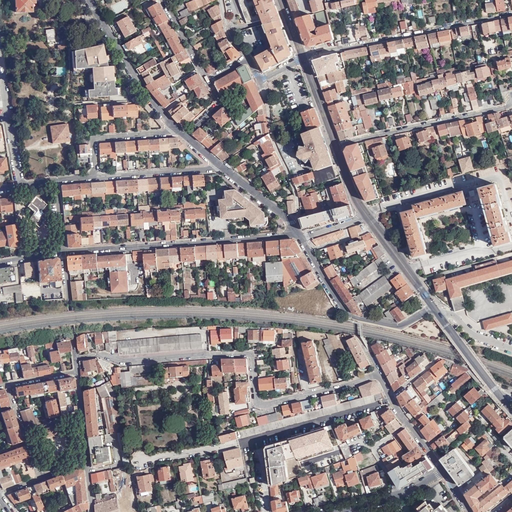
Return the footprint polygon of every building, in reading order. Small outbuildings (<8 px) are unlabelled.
[(35,5),(35,0),(15,0),(16,11),(32,10),(32,5),(35,5)] [(194,0),(186,4),(188,8),(180,13),(182,17),(183,19),(191,14),(196,11),(195,10),(202,7),(203,8),(210,4),(216,0),(194,0)] [(239,0),(238,0),(247,24),(261,20),(263,24),(264,24),(280,20),(280,17),(279,18),(277,12),(278,12),(275,6),(274,6),(272,0),(239,0)] [(287,0),(293,13),(300,11),(295,0),(287,0)] [(313,0),(311,1),(314,13),(325,10),(322,0),(313,0)] [(377,3),(376,0),(365,0),(366,3),(363,3),(364,8),(378,6),(377,3)] [(495,0),(498,11),(505,10),(502,0),(495,0)] [(336,2),(324,4),(326,11),(327,11),(342,8),(342,7),(341,1),(336,2)] [(160,26),(168,21),(158,3),(149,8),(159,26),(160,26)] [(487,13),(497,11),(495,3),(486,4),(487,13)] [(212,8),(210,4),(203,8),(205,12),(208,11),(213,19),(215,18),(217,21),(222,18),(219,4),(212,8)] [(329,24),(326,11),(314,14),(318,28),(318,29),(317,28),(312,15),(302,17),(297,18),(307,44),(309,46),(312,46),(334,40),(330,25),(329,25),(328,24),(329,24)] [(181,21),(180,21),(182,26),(190,21),(189,19),(193,17),(191,14),(183,19),(181,21)] [(137,32),(129,17),(117,23),(125,38),(137,32)] [(503,30),(504,34),(511,33),(511,30),(509,18),(502,20),(503,30)] [(224,29),(222,20),(212,26),(216,33),(224,29)] [(292,50),(280,20),(264,24),(270,41),(272,47),(255,56),(264,72),(289,58),(289,56),(290,55),(291,53),(290,51),(292,50)] [(502,20),(483,23),(484,29),(481,30),(482,35),(485,35),(485,34),(503,30),(502,20)] [(168,40),(177,35),(168,21),(160,26),(168,40)] [(361,37),(362,41),(368,40),(365,25),(359,26),(361,37)] [(453,39),(458,38),(457,34),(462,33),(462,36),(473,35),(473,32),(472,26),(451,30),(453,39)] [(49,43),(58,41),(55,29),(46,30),(49,43)] [(224,32),(224,29),(216,33),(213,35),(227,60),(223,63),(224,65),(240,56),(240,53),(232,45),(231,45),(229,42),(227,38),(224,32)] [(157,46),(159,45),(151,30),(149,32),(151,35),(157,46)] [(451,40),(450,30),(438,32),(440,42),(451,40)] [(438,32),(428,35),(431,44),(440,42),(438,32)] [(176,55),(185,50),(177,35),(168,40),(176,55)] [(427,35),(415,37),(417,45),(418,49),(418,52),(422,51),(422,48),(429,47),(427,35)] [(139,37),(126,44),(129,50),(142,43),(139,37)] [(415,37),(403,40),(405,48),(417,45),(415,37)] [(65,45),(74,44),(73,40),(63,41),(63,44),(59,45),(59,48),(66,48),(65,45)] [(397,51),(398,54),(406,52),(405,48),(403,40),(395,41),(397,49),(397,51)] [(395,41),(388,43),(390,53),(397,51),(397,49),(395,41)] [(388,43),(378,45),(380,54),(390,53),(388,43)] [(83,67),(92,66),(93,74),(93,81),(93,82),(94,86),(94,89),(88,89),(89,97),(117,95),(117,87),(114,87),(114,84),(114,81),(112,81),(112,76),(114,76),(113,73),(113,69),(110,69),(110,65),(108,65),(107,61),(105,55),(103,45),(98,46),(98,45),(94,46),(84,48),(84,49),(79,50),(79,49),(72,51),(73,68),(83,67)] [(157,47),(165,61),(167,60),(159,45),(157,46),(157,47)] [(372,56),(371,56),(372,62),(375,61),(375,59),(381,58),(380,54),(378,45),(370,47),(372,56)] [(367,47),(357,49),(359,56),(368,54),(367,47)] [(345,53),(342,53),(344,59),(359,56),(357,49),(345,52),(345,53)] [(180,62),(189,58),(185,50),(176,55),(180,62)] [(165,61),(160,63),(166,75),(167,76),(171,74),(172,76),(173,77),(180,73),(176,65),(180,62),(176,55),(172,57),(175,62),(170,64),(168,66),(165,61)] [(327,67),(329,73),(343,69),(341,63),(340,63),(337,55),(329,57),(332,65),(327,67)] [(494,68),(495,72),(504,69),(511,67),(511,65),(510,59),(510,57),(505,59),(506,61),(498,63),(498,67),(494,68)] [(155,59),(137,69),(140,74),(142,73),(147,70),(158,65),(155,59)] [(211,73),(215,71),(211,64),(205,66),(209,73),(210,73),(211,73)] [(484,65),(478,66),(469,68),(472,80),(478,78),(478,79),(490,77),(486,64),(484,65)] [(215,84),(219,93),(243,80),(255,105),(251,107),(236,121),(239,126),(264,103),(252,80),(253,80),(247,67),(244,66),(238,69),(238,70),(215,82),(215,84)] [(329,73),(317,77),(319,82),(329,79),(331,84),(336,82),(339,94),(346,92),(345,88),(350,86),(350,84),(346,68),(343,69),(329,73)] [(463,70),(458,71),(459,73),(458,74),(460,83),(472,80),(469,68),(466,69),(467,71),(463,72),(463,70)] [(147,70),(142,73),(149,84),(155,81),(152,75),(150,76),(147,70)] [(446,74),(445,74),(448,86),(457,83),(455,74),(451,75),(451,73),(446,74)] [(192,91),(195,89),(204,83),(198,74),(186,80),(192,91)] [(445,74),(438,76),(439,80),(435,80),(435,78),(436,78),(436,76),(431,77),(432,79),(432,81),(435,92),(449,89),(448,86),(445,74)] [(149,84),(147,85),(153,93),(166,108),(172,103),(179,98),(175,92),(172,95),(174,98),(169,101),(161,93),(158,89),(160,89),(161,88),(169,84),(171,83),(169,81),(168,77),(167,76),(166,75),(155,81),(149,84)] [(243,80),(219,93),(221,96),(241,85),(251,107),(255,105),(243,80)] [(264,103),(253,80),(252,80),(264,103)] [(418,86),(420,96),(435,93),(435,92),(432,81),(426,83),(426,84),(418,86)] [(404,84),(405,87),(406,86),(408,94),(415,93),(413,82),(412,82),(404,83),(404,84)] [(200,98),(209,93),(204,83),(195,89),(200,98)] [(366,89),(365,85),(363,86),(363,88),(355,90),(353,83),(350,84),(350,86),(353,95),(356,95),(367,92),(366,89)] [(473,111),(480,109),(479,107),(475,90),(473,83),(467,85),(473,111)] [(392,86),(395,97),(405,95),(403,87),(405,87),(404,84),(397,85),(392,86)] [(378,90),(377,90),(380,100),(395,97),(392,86),(388,87),(378,90)] [(341,98),(339,94),(337,94),(336,89),(323,93),(327,102),(332,101),(341,98)] [(367,92),(356,95),(359,104),(361,112),(364,124),(367,133),(369,133),(368,129),(371,128),(366,110),(364,110),(362,104),(365,104),(365,105),(378,102),(375,90),(371,91),(367,92)] [(467,93),(462,95),(468,110),(472,109),(467,93)] [(440,109),(439,108),(437,99),(430,101),(433,111),(440,109)] [(140,110),(139,101),(134,102),(134,104),(127,104),(127,102),(126,102),(127,116),(137,115),(137,110),(140,110)] [(328,106),(338,131),(352,127),(360,125),(364,124),(361,112),(359,104),(354,106),(356,110),(350,111),(348,103),(345,101),(334,105),(328,106)] [(127,116),(126,102),(124,102),(124,105),(113,106),(113,103),(111,103),(111,106),(112,117),(127,116)] [(101,119),(113,118),(112,117),(111,106),(108,106),(108,103),(103,104),(103,106),(100,107),(101,119)] [(182,103),(169,112),(176,119),(178,117),(181,121),(180,122),(184,126),(194,117),(191,112),(190,113),(182,103)] [(264,103),(239,126),(237,127),(236,128),(236,129),(258,109),(259,108),(264,103)] [(265,104),(264,103),(259,108),(260,115),(257,116),(258,121),(261,121),(262,123),(257,124),(255,125),(254,126),(254,131),(256,130),(257,138),(261,137),(261,136),(264,135),(264,134),(269,132),(266,104),(265,104)] [(96,107),(96,104),(88,105),(88,108),(87,108),(87,118),(97,117),(97,115),(98,115),(97,107),(96,107)] [(79,122),(88,122),(87,118),(87,108),(86,105),(84,105),(84,108),(78,108),(79,122)] [(229,111),(226,105),(213,116),(222,126),(231,118),(227,113),(229,111)] [(320,128),(322,127),(315,108),(310,110),(302,113),(308,131),(320,128)] [(501,129),(511,125),(509,117),(506,118),(506,117),(501,119),(499,113),(495,114),(497,121),(498,125),(499,129),(501,129)] [(492,119),(493,122),(494,121),(497,121),(495,114),(488,115),(489,119),(492,119)] [(469,137),(487,132),(482,116),(476,118),(477,121),(466,124),(469,134),(469,137)] [(465,122),(465,120),(459,121),(463,133),(463,134),(464,135),(469,134),(466,124),(465,122)] [(211,131),(211,132),(214,130),(207,121),(204,124),(211,131)] [(463,134),(463,133),(459,121),(447,124),(451,135),(451,137),(463,134)] [(489,132),(499,129),(498,125),(495,125),(494,121),(493,122),(487,123),(486,124),(489,132)] [(54,142),(70,139),(68,124),(50,126),(51,133),(54,132),(54,135),(53,135),(54,142)] [(364,124),(360,125),(352,127),(338,131),(341,141),(367,133),(364,124)] [(451,135),(447,124),(438,126),(441,138),(451,135)] [(208,135),(200,128),(193,135),(201,142),(207,136),(208,135)] [(333,165),(320,128),(301,134),(304,144),(304,146),(302,146),(302,148),(306,160),(307,161),(309,160),(310,161),(311,165),(315,164),(318,170),(332,166),(333,165)] [(430,137),(427,128),(416,131),(420,142),(431,139),(430,137)] [(229,135),(229,134),(225,130),(216,137),(221,141),(222,141),(223,140),(228,136),(229,135)] [(70,141),(70,139),(54,142),(53,135),(54,135),(54,132),(51,133),(52,144),(70,141)] [(221,141),(216,137),(211,132),(214,136),(220,143),(221,141)] [(408,133),(396,135),(397,139),(397,140),(400,151),(412,147),(408,133)] [(270,137),(269,134),(247,148),(249,150),(260,144),(266,153),(262,155),(264,158),(265,158),(276,152),(272,143),(270,137)] [(211,150),(220,143),(214,136),(211,139),(207,136),(201,142),(211,150)] [(168,138),(158,139),(159,150),(169,149),(169,148),(168,138)] [(177,138),(168,138),(169,148),(178,147),(177,138)] [(372,140),(365,142),(368,150),(373,148),(376,159),(388,155),(382,138),(372,140)] [(158,139),(147,140),(148,150),(149,154),(159,153),(159,151),(159,150),(158,139)] [(147,140),(136,141),(137,152),(137,155),(146,154),(146,152),(147,152),(147,150),(148,150),(147,140)] [(124,141),(114,142),(115,153),(125,152),(124,141)] [(136,141),(124,141),(125,152),(125,153),(137,152),(136,141)] [(190,161),(185,161),(185,166),(210,164),(211,162),(203,156),(187,141),(184,144),(187,147),(186,148),(193,153),(190,154),(190,161)] [(222,141),(221,141),(220,143),(211,150),(223,161),(239,151),(237,148),(227,154),(222,150),(227,146),(222,141)] [(115,153),(114,142),(99,143),(100,162),(107,162),(106,157),(113,157),(113,159),(116,158),(115,153)] [(359,188),(365,202),(383,197),(368,150),(365,142),(346,147),(343,151),(348,165),(351,172),(359,188)] [(89,144),(83,145),(76,145),(77,154),(80,154),(80,158),(90,158),(89,144)] [(302,148),(302,146),(300,146),(298,156),(306,163),(307,161),(306,160),(302,148)] [(283,165),(276,152),(265,158),(270,166),(269,166),(268,165),(265,166),(269,173),(272,171),(279,167),(283,165)] [(462,174),(475,170),(473,165),(471,158),(470,157),(458,160),(460,165),(460,166),(462,174)] [(246,162),(236,168),(240,173),(249,168),(246,162)] [(340,176),(336,164),(333,165),(332,166),(336,177),(340,176)] [(285,170),(283,165),(279,167),(285,177),(287,176),(285,170)] [(451,168),(453,176),(462,174),(460,166),(460,165),(451,168)] [(336,177),(332,166),(318,170),(293,178),(295,184),(314,178),(316,184),(336,177)] [(269,173),(262,177),(270,190),(280,185),(272,171),(269,173)] [(193,190),(192,175),(183,176),(183,185),(186,185),(186,191),(193,190)] [(203,184),(203,175),(192,175),(193,190),(197,190),(197,184),(203,184)] [(182,180),(181,176),(171,177),(172,187),(180,186),(180,181),(182,180)] [(172,187),(171,177),(160,178),(161,190),(172,189),(172,187)] [(161,190),(160,178),(147,179),(149,194),(161,193),(161,190)] [(149,194),(147,179),(137,180),(138,192),(138,195),(149,194)] [(138,192),(137,180),(126,181),(127,192),(138,192)] [(127,192),(126,181),(116,182),(117,193),(127,192)] [(104,182),(91,184),(92,194),(105,193),(104,182)] [(116,182),(104,182),(105,193),(105,194),(107,194),(117,193),(116,182)] [(350,205),(343,183),(326,189),(329,197),(334,196),(334,197),(328,200),(330,206),(324,207),(326,212),(350,205)] [(79,184),(60,186),(62,197),(74,195),(75,200),(81,200),(81,198),(79,184)] [(91,184),(79,184),(81,198),(82,198),(82,195),(89,194),(90,197),(92,197),(92,196),(92,194),(91,184)] [(496,185),(480,189),(495,247),(511,242),(508,228),(506,221),(504,221),(500,206),(502,206),(500,200),(496,185)] [(242,200),(242,196),(234,190),(226,191),(227,199),(229,218),(229,222),(246,220),(247,218),(250,220),(251,219),(252,225),(258,224),(258,222),(261,222),(261,224),(264,223),(265,222),(264,212),(249,200),(247,201),(246,200),(244,202),(242,200)] [(323,213),(316,192),(311,193),(312,196),(307,197),(306,195),(305,195),(302,197),(308,217),(323,213)] [(466,205),(462,192),(447,196),(428,201),(413,205),(414,210),(402,213),(406,230),(410,244),(413,257),(426,254),(416,218),(466,205)] [(294,194),(286,197),(288,215),(296,212),(295,197),(294,194)] [(47,205),(36,196),(28,207),(34,213),(29,220),(40,228),(48,217),(42,212),(47,205)] [(11,199),(0,200),(0,206),(1,211),(5,210),(6,213),(12,212),(11,199)] [(229,218),(227,199),(220,200),(221,206),(222,214),(222,219),(229,218)] [(326,212),(323,213),(308,217),(301,219),(305,231),(310,230),(311,230),(354,216),(350,205),(326,212)] [(203,206),(194,207),(195,218),(204,217),(203,206)] [(195,218),(194,207),(184,207),(185,218),(190,218),(190,222),(195,222),(195,218)] [(174,208),(169,209),(170,221),(179,220),(179,213),(181,212),(181,208),(174,208)] [(163,209),(156,210),(157,221),(163,221),(170,221),(169,209),(163,209)] [(156,210),(150,210),(142,211),(143,222),(147,221),(154,221),(156,241),(158,241),(157,229),(157,221),(156,210)] [(142,211),(140,211),(140,214),(130,214),(131,226),(143,225),(143,222),(142,211)] [(124,212),(118,213),(116,213),(117,225),(128,224),(127,215),(124,215),(124,212)] [(105,214),(100,214),(101,227),(109,226),(108,213),(105,214)] [(108,213),(109,226),(117,225),(116,213),(108,213)] [(100,214),(93,215),(91,215),(92,227),(101,227),(100,214)] [(91,215),(88,215),(88,217),(80,218),(81,230),(93,230),(92,227),(91,215)] [(20,246),(17,224),(6,226),(7,234),(9,246),(9,247),(20,246)] [(65,226),(66,235),(76,234),(76,225),(65,226)] [(360,225),(349,228),(352,239),(358,237),(360,236),(358,232),(362,231),(360,225)] [(313,239),(344,230),(344,229),(313,239)] [(345,234),(344,230),(313,239),(313,241),(317,246),(320,244),(321,244),(324,242),(325,243),(327,241),(328,242),(331,240),(332,241),(335,239),(336,240),(339,237),(339,238),(342,236),(343,236),(345,234)] [(0,247),(9,246),(7,234),(5,234),(5,232),(0,232),(0,247)] [(377,242),(370,233),(365,234),(367,239),(360,241),(359,240),(349,244),(350,245),(347,247),(349,253),(357,250),(359,249),(364,247),(371,244),(377,242)] [(66,235),(67,248),(80,247),(80,234),(76,234),(66,235)] [(312,271),(296,242),(293,239),(293,240),(281,240),(282,254),(283,262),(286,285),(300,277),(312,271)] [(273,255),(282,254),(281,241),(267,242),(268,255),(273,255)] [(249,262),(266,260),(265,253),(264,242),(248,243),(248,256),(249,262)] [(247,243),(237,244),(238,256),(248,256),(247,243)] [(339,243),(324,248),(325,252),(328,251),(331,260),(346,255),(346,254),(343,248),(340,249),(339,243)] [(237,244),(225,245),(225,258),(238,258),(238,256),(237,244)] [(371,249),(376,258),(372,261),(373,263),(379,259),(373,248),(371,244),(370,245),(371,249)] [(217,245),(207,246),(208,259),(218,259),(217,245)] [(225,245),(217,245),(218,259),(225,258),(225,245)] [(379,259),(381,257),(385,254),(379,245),(373,248),(379,259)] [(207,246),(194,247),(195,260),(208,259),(207,246)] [(194,247),(181,248),(182,262),(196,262),(195,260),(194,247)] [(181,248),(169,249),(170,263),(182,262),(181,248)] [(169,249),(156,250),(158,269),(170,268),(170,263),(169,249)] [(144,251),(145,265),(145,270),(158,269),(156,250),(144,251)] [(144,251),(133,252),(134,266),(145,265),(144,251)] [(85,281),(86,300),(100,300),(147,298),(147,291),(145,270),(145,265),(134,266),(133,252),(108,254),(97,255),(98,268),(98,272),(98,278),(99,280),(85,281)] [(83,256),(84,269),(98,268),(97,255),(83,256)] [(68,258),(69,270),(84,269),(83,256),(69,257),(68,257),(68,258)] [(381,257),(379,259),(373,263),(367,267),(354,277),(350,280),(354,286),(380,266),(380,267),(385,263),(381,257)] [(55,288),(62,287),(59,258),(37,261),(39,283),(54,282),(55,288)] [(460,288),(511,273),(511,312),(482,321),(485,330),(511,322),(511,260),(498,265),(496,260),(475,266),(476,271),(446,279),(445,276),(433,280),(437,292),(448,289),(453,307),(455,312),(463,309),(466,308),(460,288)] [(282,262),(278,262),(266,263),(268,297),(271,297),(270,282),(283,281),(282,262)] [(33,263),(24,263),(25,279),(34,278),(33,263)] [(324,269),(331,281),(338,276),(338,275),(331,265),(324,269)] [(0,281),(9,280),(9,282),(14,281),(14,267),(9,267),(9,266),(6,267),(6,268),(0,269),(0,281)] [(285,285),(285,294),(286,294),(288,294),(288,285),(301,278),(312,271),(300,277),(286,285),(285,285)] [(301,278),(308,289),(314,288),(319,285),(318,284),(312,271),(301,278)] [(366,290),(359,294),(363,300),(385,284),(388,282),(391,280),(395,277),(390,271),(385,274),(385,275),(366,290)] [(241,302),(251,300),(250,288),(249,274),(247,274),(249,297),(241,297),(241,298),(241,302)] [(407,283),(399,274),(397,275),(395,277),(391,280),(398,290),(407,283)] [(344,285),(350,280),(347,276),(341,280),(338,276),(331,281),(346,303),(353,299),(344,285)] [(71,282),(73,299),(73,300),(83,300),(81,282),(71,282)] [(414,294),(407,283),(398,290),(396,292),(403,302),(414,294)] [(385,284),(363,300),(367,306),(389,289),(385,284)] [(16,303),(22,302),(20,285),(2,288),(3,294),(15,292),(16,303)] [(322,288),(330,300),(331,300),(323,287),(322,288)] [(324,298),(327,302),(330,300),(322,288),(320,288),(322,291),(319,293),(323,299),(324,298)] [(201,289),(198,290),(198,296),(198,299),(208,299),(208,296),(201,296),(201,289)] [(363,300),(359,294),(355,297),(359,303),(363,300)] [(353,314),(363,316),(353,299),(346,303),(353,314)] [(390,312),(397,307),(395,303),(387,308),(389,310),(385,313),(388,318),(396,320),(390,312)] [(398,323),(405,319),(404,317),(408,314),(403,308),(400,310),(397,307),(390,312),(396,320),(398,323)] [(264,330),(264,327),(258,327),(248,327),(248,342),(259,342),(259,341),(263,341),(264,330)] [(232,329),(221,329),(221,330),(221,338),(232,338),(232,329)] [(287,333),(286,329),(283,329),(283,347),(289,346),(291,346),(292,346),(293,346),(293,339),(288,340),(287,333)] [(116,341),(115,330),(114,330),(108,331),(110,348),(118,348),(118,354),(122,353),(122,354),(181,349),(201,347),(200,334),(197,334),(158,337),(116,341)] [(221,338),(221,330),(211,331),(211,345),(212,345),(212,346),(215,345),(216,345),(216,342),(221,342),(221,341),(221,338)] [(275,331),(264,330),(263,341),(263,343),(275,343),(275,331)] [(103,338),(102,331),(95,332),(95,336),(95,343),(103,342),(103,338)] [(110,348),(108,331),(102,331),(103,338),(106,338),(106,342),(105,342),(106,349),(110,348)] [(85,342),(84,333),(82,334),(77,337),(78,348),(87,346),(88,348),(92,348),(91,341),(85,342)] [(359,344),(354,335),(346,334),(344,334),(361,368),(370,364),(359,344)] [(70,342),(70,338),(66,339),(67,342),(60,343),(59,340),(55,341),(56,346),(57,348),(58,353),(71,351),(70,342)] [(338,378),(345,375),(328,339),(323,340),(326,345),(324,347),(338,378)] [(311,384),(321,382),(320,376),(321,376),(319,367),(318,367),(316,356),(317,356),(315,346),(313,347),(312,341),(302,343),(311,384)] [(377,344),(372,347),(377,356),(383,351),(385,350),(382,344),(377,344)] [(390,356),(387,349),(385,350),(383,351),(377,356),(382,366),(391,360),(393,358),(405,350),(409,347),(404,346),(403,345),(403,348),(394,354),(393,354),(390,356)] [(34,354),(32,346),(26,347),(28,358),(34,357),(34,354)] [(290,357),(290,354),(285,354),(285,347),(275,348),(276,349),(276,354),(276,358),(290,357)] [(398,368),(399,367),(404,363),(414,356),(409,347),(405,350),(409,356),(402,360),(396,364),(398,368)] [(18,351),(17,348),(12,349),(8,350),(9,362),(18,360),(17,353),(18,352),(18,351)] [(59,357),(58,353),(57,348),(55,349),(56,351),(49,352),(51,362),(59,361),(59,357)] [(9,362),(8,350),(2,351),(2,353),(0,353),(2,363),(9,362)] [(20,350),(18,351),(18,352),(23,379),(38,376),(36,367),(30,368),(30,364),(27,364),(26,362),(24,362),(23,356),(21,356),(20,350)] [(417,360),(422,369),(430,363),(425,354),(421,357),(420,356),(416,358),(417,360)] [(404,363),(405,365),(415,357),(414,356),(404,363)] [(80,369),(81,376),(88,375),(88,371),(93,370),(97,369),(98,372),(105,371),(104,368),(103,367),(97,358),(95,358),(95,359),(86,361),(85,360),(79,361),(80,364),(84,363),(85,368),(80,369)] [(97,358),(103,367),(104,368),(108,366),(110,363),(98,358),(97,358)] [(235,359),(222,359),(223,365),(223,372),(235,372),(235,359)] [(247,373),(248,373),(247,359),(235,359),(235,372),(236,374),(237,374),(237,372),(247,371),(247,373)] [(290,369),(288,359),(274,361),(275,371),(290,369)] [(181,362),(129,366),(130,371),(164,368),(165,377),(189,375),(189,366),(207,364),(206,360),(181,362)] [(382,366),(387,376),(394,371),(396,369),(391,360),(382,366)] [(408,371),(411,378),(414,375),(422,369),(417,360),(406,369),(408,371)] [(443,360),(429,371),(434,379),(436,380),(448,371),(442,364),(444,362),(446,361),(443,360)] [(469,370),(446,361),(444,362),(453,366),(451,373),(460,377),(466,372),(468,371),(469,370)] [(399,367),(403,374),(408,371),(406,369),(405,365),(404,363),(399,367)] [(43,366),(36,367),(38,376),(46,375),(50,374),(49,366),(48,365),(43,366)] [(223,372),(223,365),(212,366),(214,376),(224,376),(223,372)] [(115,367),(116,376),(113,376),(113,380),(112,380),(113,382),(114,384),(115,385),(122,384),(121,372),(120,367),(115,367)] [(121,372),(122,384),(122,386),(131,385),(130,378),(130,371),(121,372)] [(387,376),(391,384),(398,378),(394,371),(387,376)] [(429,371),(414,383),(429,403),(436,397),(441,393),(442,393),(443,392),(440,389),(430,398),(424,390),(428,387),(426,385),(434,379),(429,371)] [(449,389),(452,393),(470,378),(473,382),(476,380),(468,371),(466,372),(460,377),(451,385),(453,386),(449,389)] [(398,378),(391,384),(395,391),(406,382),(403,374),(398,378)] [(164,382),(164,381),(164,377),(159,377),(159,378),(155,378),(154,376),(130,378),(131,385),(164,382)] [(72,377),(54,380),(56,390),(57,391),(61,390),(75,388),(73,378),(72,377)] [(274,377),(258,379),(259,390),(276,389),(275,379),(274,377)] [(247,387),(249,387),(249,382),(239,383),(238,378),(236,378),(236,382),(236,386),(237,388),(247,387)] [(275,379),(276,389),(288,388),(287,378),(275,379)] [(54,380),(41,383),(43,393),(56,390),(54,380)] [(89,432),(90,437),(103,435),(117,433),(122,432),(117,401),(119,400),(120,399),(120,398),(119,397),(117,397),(117,395),(116,395),(118,393),(109,380),(107,381),(100,386),(97,387),(105,397),(107,428),(99,429),(95,387),(85,390),(89,432)] [(216,415),(213,391),(213,388),(213,385),(212,380),(208,380),(208,386),(208,393),(212,415),(216,415)] [(363,397),(381,393),(377,383),(373,381),(359,387),(363,397)] [(41,383),(27,385),(29,394),(29,396),(43,393),(41,383)] [(414,383),(412,385),(415,388),(414,388),(424,401),(422,402),(423,403),(425,406),(427,405),(429,403),(414,383)] [(29,394),(27,385),(13,388),(12,389),(15,397),(29,394)] [(235,388),(236,403),(248,402),(247,387),(237,388),(236,388),(235,388)] [(479,392),(475,387),(465,395),(473,404),(481,397),(487,392),(484,389),(482,390),(481,390),(479,392)] [(0,406),(10,405),(4,389),(0,390),(0,406)] [(397,396),(403,408),(413,399),(412,398),(414,396),(409,389),(407,391),(405,390),(397,396)] [(57,391),(57,396),(58,398),(61,417),(68,414),(64,393),(62,393),(61,390),(57,391)] [(219,393),(221,415),(229,414),(229,410),(230,410),(228,392),(219,393)] [(355,406),(384,399),(381,393),(363,397),(355,399),(343,403),(339,404),(337,404),(326,407),(303,413),(294,416),(281,419),(277,420),(268,423),(259,426),(255,427),(239,431),(241,437),(270,429),(284,425),(355,406)] [(439,401),(441,403),(447,399),(442,393),(441,393),(436,397),(439,401)] [(334,394),(321,397),(322,403),(325,402),(326,407),(337,404),(334,394)] [(430,408),(432,411),(441,403),(439,401),(436,397),(429,403),(427,405),(430,408)] [(55,399),(45,402),(44,402),(48,418),(59,416),(55,399)] [(310,399),(300,402),(303,411),(312,409),(310,399)] [(408,415),(410,419),(415,415),(421,410),(422,409),(419,405),(414,399),(413,399),(403,408),(405,411),(406,413),(410,409),(410,410),(406,414),(408,415)] [(458,401),(449,409),(455,417),(464,409),(458,401)] [(292,404),(294,413),(294,416),(303,413),(303,411),(300,402),(292,404)] [(287,405),(281,406),(283,415),(294,413),(292,404),(287,405)] [(482,411),(493,423),(500,417),(489,405),(482,411)] [(383,409),(375,411),(377,417),(381,415),(388,424),(395,419),(396,418),(392,412),(388,407),(383,409)] [(17,425),(11,409),(1,412),(6,429),(7,429),(17,425)] [(31,409),(20,412),(26,429),(29,431),(38,427),(31,409)] [(421,410),(415,415),(419,420),(425,415),(421,410)] [(463,424),(467,421),(470,418),(471,417),(465,410),(457,417),(463,424)] [(371,416),(359,420),(364,430),(375,425),(373,420),(377,419),(375,412),(370,413),(371,416)] [(276,413),(266,415),(268,423),(277,420),(276,413)] [(248,414),(236,417),(238,427),(248,425),(246,419),(249,418),(248,414)] [(256,418),(259,426),(268,423),(266,415),(256,418)] [(425,415),(419,420),(422,424),(419,427),(422,429),(430,421),(425,415)] [(502,419),(500,417),(493,423),(497,428),(496,430),(501,435),(511,425),(507,419),(505,420),(503,418),(502,419)] [(395,419),(388,424),(386,426),(391,433),(395,431),(401,427),(395,419)] [(430,421),(422,429),(421,430),(429,441),(442,431),(440,428),(434,420),(433,419),(430,421)] [(446,438),(450,443),(462,433),(471,426),(467,421),(463,424),(456,430),(446,438)] [(345,424),(336,428),(342,440),(361,432),(358,423),(347,428),(345,424)] [(23,441),(17,425),(7,429),(11,442),(8,443),(9,445),(23,441)] [(60,432),(57,425),(39,432),(42,440),(60,432)] [(333,430),(330,425),(316,429),(316,431),(304,435),(307,446),(320,442),(321,446),(322,445),(323,447),(326,446),(324,441),(330,439),(328,431),(333,430)] [(341,444),(332,425),(330,425),(333,430),(339,443),(346,460),(351,457),(345,443),(341,444)] [(447,432),(444,435),(446,438),(456,430),(454,428),(448,433),(447,432)] [(405,429),(397,434),(410,451),(418,446),(417,444),(405,429)] [(511,430),(500,440),(500,441),(507,450),(511,446),(511,430)] [(122,454),(123,467),(125,466),(130,465),(128,453),(125,440),(124,432),(122,432),(117,433),(118,442),(122,454)] [(220,443),(237,438),(235,432),(223,435),(219,436),(220,443)] [(103,435),(90,437),(93,466),(112,461),(110,446),(104,447),(103,435)] [(444,435),(432,445),(434,448),(439,445),(442,449),(450,443),(446,438),(444,435)] [(464,440),(462,441),(464,444),(462,445),(466,450),(468,448),(469,450),(475,445),(474,445),(469,439),(468,437),(464,440)] [(304,473),(289,438),(267,445),(265,449),(269,486),(281,482),(297,476),(302,474),(304,473)] [(486,439),(476,448),(482,455),(492,446),(486,439)] [(387,444),(393,455),(395,460),(397,458),(404,454),(394,440),(387,444)] [(388,457),(383,460),(386,465),(395,460),(393,455),(392,456),(386,445),(381,448),(384,453),(385,453),(386,455),(387,455),(388,457)] [(27,468),(32,466),(25,448),(25,446),(7,452),(11,462),(14,461),(16,464),(24,461),(27,468)] [(410,451),(405,454),(404,454),(397,458),(399,461),(405,458),(409,466),(421,459),(425,456),(418,446),(410,451)] [(454,448),(441,458),(445,463),(451,471),(464,461),(454,448)] [(245,469),(241,453),(240,449),(226,452),(223,452),(227,467),(225,468),(225,470),(228,470),(228,468),(234,467),(235,472),(245,469)] [(486,459),(487,460),(494,453),(491,449),(483,456),(486,459)] [(0,466),(10,462),(11,462),(7,452),(0,454),(0,466)] [(360,452),(354,455),(356,462),(363,460),(360,452)] [(354,455),(351,457),(346,460),(340,462),(341,465),(343,470),(344,472),(348,471),(350,471),(354,470),(358,469),(356,462),(354,455)] [(395,460),(386,465),(399,488),(434,467),(428,459),(423,462),(421,459),(409,466),(404,469),(399,461),(397,458),(395,460)] [(490,472),(491,470),(493,469),(487,460),(486,459),(482,462),(484,464),(490,472)] [(210,463),(210,460),(201,461),(204,478),(216,475),(214,462),(210,463)] [(464,461),(451,471),(458,482),(460,485),(474,475),(464,461)] [(193,480),(193,477),(190,463),(184,464),(184,466),(179,466),(182,482),(191,481),(193,480)] [(481,470),(484,475),(485,476),(490,472),(484,464),(479,468),(481,470)] [(367,476),(378,472),(377,465),(359,471),(361,478),(366,477),(367,476)] [(123,467),(112,469),(113,477),(127,473),(125,466),(123,467)] [(171,479),(168,466),(162,467),(162,470),(155,471),(156,481),(171,479)] [(75,506),(87,500),(84,472),(78,468),(61,475),(64,483),(69,497),(73,507),(75,506)] [(15,484),(18,483),(15,475),(13,469),(10,471),(15,484)] [(23,473),(27,480),(35,477),(36,476),(33,469),(28,471),(23,473)] [(91,473),(92,483),(111,478),(113,478),(113,477),(112,469),(91,473)] [(347,482),(345,475),(344,472),(343,470),(332,474),(336,487),(342,485),(341,484),(347,482)] [(311,477),(315,488),(329,483),(325,473),(320,474),(319,471),(315,472),(316,475),(311,477)] [(309,472),(304,473),(302,474),(297,476),(300,485),(307,483),(310,488),(314,487),(310,477),(311,476),(309,472)] [(347,482),(348,486),(359,483),(356,472),(345,475),(347,482)] [(378,472),(367,476),(370,487),(381,484),(378,472)] [(153,481),(152,474),(138,476),(141,493),(152,491),(150,481),(153,481)] [(492,474),(479,484),(485,492),(490,487),(491,488),(490,489),(491,491),(494,489),(499,484),(492,474)] [(2,489),(14,485),(10,475),(0,478),(0,484),(1,486),(2,489)] [(64,483),(61,475),(46,480),(48,488),(49,489),(50,489),(53,487),(64,483)] [(248,485),(246,478),(222,483),(222,484),(223,490),(248,485)] [(48,488),(46,480),(39,483),(33,486),(36,494),(37,493),(43,491),(44,492),(47,491),(46,489),(48,488)] [(281,482),(269,486),(270,491),(273,511),(287,511),(289,511),(283,490),(282,490),(284,501),(281,502),(279,496),(278,496),(278,492),(280,492),(279,487),(282,486),(281,482)] [(501,482),(499,484),(494,489),(501,498),(509,492),(505,487),(501,482)] [(465,494),(473,506),(480,500),(478,497),(485,492),(479,484),(465,494)] [(36,494),(33,486),(13,493),(14,496),(16,496),(18,501),(30,497),(30,496),(33,495),(32,494),(35,493),(35,494),(36,494)] [(487,494),(494,504),(501,498),(494,489),(491,491),(487,494)] [(299,500),(297,490),(287,493),(289,503),(290,504),(292,504),(293,504),(294,503),(295,501),(299,500)] [(249,510),(244,491),(239,492),(240,496),(232,498),(235,509),(242,507),(243,511),(249,510)] [(14,496),(13,493),(7,495),(13,504),(17,502),(14,496)] [(34,498),(38,508),(39,508),(42,506),(39,498),(37,493),(36,494),(35,494),(35,493),(32,494),(33,495),(34,498)] [(214,501),(213,493),(202,495),(204,503),(214,501)] [(95,505),(95,511),(120,511),(117,501),(116,494),(112,495),(102,498),(101,499),(95,501),(96,504),(95,505)] [(482,504),(486,510),(494,504),(487,494),(483,498),(484,500),(481,502),(482,504)] [(200,503),(204,503),(202,495),(196,496),(194,497),(194,498),(193,499),(193,502),(199,500),(200,503)] [(313,499),(315,506),(321,505),(318,497),(313,499)] [(180,500),(182,508),(185,507),(185,503),(191,502),(190,498),(187,499),(180,500)] [(32,499),(31,500),(31,503),(28,504),(30,511),(34,511),(36,509),(32,499)] [(77,511),(80,511),(88,508),(87,504),(87,500),(75,506),(77,511)] [(480,500),(473,506),(472,506),(475,511),(483,511),(486,510),(482,504),(481,502),(480,500)] [(426,501),(420,506),(423,509),(421,511),(419,511),(448,511),(445,508),(439,511),(437,511),(435,510),(430,503),(429,504),(426,501)]
